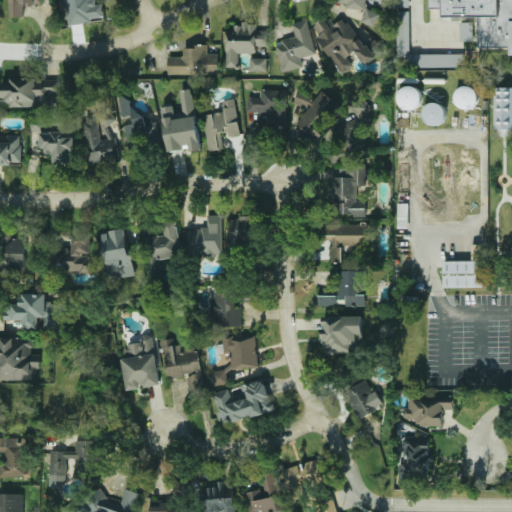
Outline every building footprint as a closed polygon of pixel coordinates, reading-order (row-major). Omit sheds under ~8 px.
[(9,0),(9,16),(23,16),(24,4),(41,4),(41,0),(9,0)] [(65,0),(68,25),(93,22),(92,17),(104,16),(103,4),(93,5),(92,0),(65,0)] [(338,0),(338,2),(353,8),(364,9),(363,22),(374,27),(380,13),(379,5),(380,0),(338,0)] [(501,0),(501,12),(480,12),(447,12),(447,0),(501,0)] [(511,0),(501,0),(501,12),(480,12),(480,43),(511,43),(511,0)] [(397,57),(408,56),(408,67),(463,66),(463,53),(410,54),(409,11),(396,11),(397,57)] [(340,74),(353,66),(347,56),(356,51),(364,65),(385,52),(377,38),(363,46),(346,17),(329,27),(323,17),(311,24),(340,74)] [(316,53),(308,19),(292,23),(295,36),(275,41),(282,72),(303,66),(300,57),(316,53)] [(473,41),(473,22),(460,22),(460,41),(473,41)] [(226,66),(239,66),(239,53),(256,53),(256,46),(267,46),(267,30),(256,30),(256,24),(226,24),(226,66)] [(168,75),(218,74),(218,53),(208,53),(207,45),(184,46),(184,56),(168,56),(168,75)] [(250,71),(267,71),(267,57),(249,58),(250,71)] [(0,106),(51,106),(50,93),(61,93),(60,78),(10,78),(11,82),(0,82),(0,106)] [(400,108),(421,108),(420,86),(399,87),(400,108)] [(477,107),(476,86),(456,87),(456,108),(477,107)] [(494,128),(511,128),(511,87),(495,87),(494,128)] [(201,149),(193,88),(180,89),(183,112),(174,114),(173,105),(161,107),(166,150),(190,148),(190,151),(201,149)] [(247,112),(260,112),(260,126),(284,127),(285,90),(260,89),(260,97),(248,97),(247,112)] [(307,111),(293,125),(313,144),(322,135),(313,127),(336,103),(322,90),(314,99),(303,89),(294,99),(307,111)] [(124,124),(127,150),(160,146),(158,123),(146,124),(144,111),(131,112),(129,93),(119,94),(122,117),(132,116),(133,123),(124,124)] [(359,117),(371,106),(361,96),(349,107),(359,117)] [(224,111),(203,115),(209,151),(225,148),(223,137),(240,135),(235,99),(222,100),(224,111)] [(88,164),(117,161),(115,136),(100,137),(99,125),(113,124),(112,110),(83,113),(88,164)] [(75,163),(75,130),(40,131),(41,152),(54,152),(54,164),(75,163)] [(0,164),(20,164),(21,135),(6,134),(6,140),(0,139),(0,164)] [(336,213),(365,217),(367,198),(363,198),(366,168),(340,166),(339,177),(332,176),(330,195),(338,196),(336,213)] [(223,255),(221,214),(207,215),(208,228),(185,229),(186,256),(223,255)] [(229,217),(229,246),(253,246),(253,216),(229,217)] [(150,273),(161,271),(159,258),(181,255),(176,220),(162,222),(165,234),(144,237),(150,273)] [(342,262),(342,245),(369,245),(369,224),(325,224),(325,240),(331,240),(331,262),(342,262)] [(103,231),(108,279),(134,276),(129,229),(103,231)] [(0,269),(26,269),(25,237),(11,238),(11,232),(0,232),(0,269)] [(53,247),(53,270),(95,271),(95,255),(90,255),(91,234),(73,234),(72,248),(53,247)] [(444,260),(443,287),(482,288),(482,244),(472,244),(472,261),(444,260)] [(318,305),(365,306),(366,271),(338,270),(338,295),(319,294),(318,305)] [(235,290),(212,291),(213,326),(242,325),(241,307),(236,307),(235,290)] [(68,303),(46,303),(46,293),(21,293),(21,304),(4,304),(3,320),(23,320),(23,328),(39,329),(39,317),(44,317),(44,328),(57,328),(57,320),(68,320),(68,303)] [(323,354),(355,353),(355,345),(357,345),(357,333),(362,333),(362,315),(322,316),(323,354)] [(127,389),(146,387),(146,386),(160,384),(153,333),(141,335),(142,342),(126,344),(127,357),(123,358),(127,389)] [(255,334),(223,337),(224,352),(230,352),(232,369),(258,366),(255,334)] [(0,379),(39,379),(38,354),(33,354),(33,337),(0,337),(0,379)] [(162,340),(168,378),(187,375),(190,392),(204,389),(196,342),(174,346),(173,338),(162,340)] [(214,385),(229,382),(226,368),(211,372),(214,385)] [(240,385),(243,395),(233,398),(230,388),(212,393),(221,425),(274,410),(265,378),(240,385)] [(384,406),(377,390),(372,392),(367,380),(344,390),(356,418),(384,406)] [(444,423),(444,409),(455,409),(455,395),(431,395),(431,399),(407,399),(407,423),(444,423)] [(0,477),(31,477),(31,468),(26,467),(26,437),(0,437),(0,453),(6,453),(6,464),(0,464),(0,477)] [(399,485),(417,485),(417,474),(430,474),(430,437),(405,437),(405,463),(398,463),(399,485)] [(50,450),(49,486),(57,486),(57,480),(66,480),(67,457),(78,458),(78,472),(96,473),(98,440),(76,440),(75,451),(50,450)] [(292,504),(308,501),(304,481),(321,477),(317,460),(283,467),(292,504)] [(249,511),(268,511),(283,510),(277,473),(262,475),(264,489),(247,492),(249,511)] [(223,511),(235,511),(232,481),(204,484),(207,511),(223,510),(223,511)] [(125,488),(121,501),(91,490),(83,511),(85,511),(132,511),(139,493),(125,488)] [(0,511),(22,511),(23,493),(0,493),(0,511)] [(322,511),(338,511),(332,493),(318,498),(322,511)] [(150,501),(150,511),(171,511),(171,501),(150,501)]
